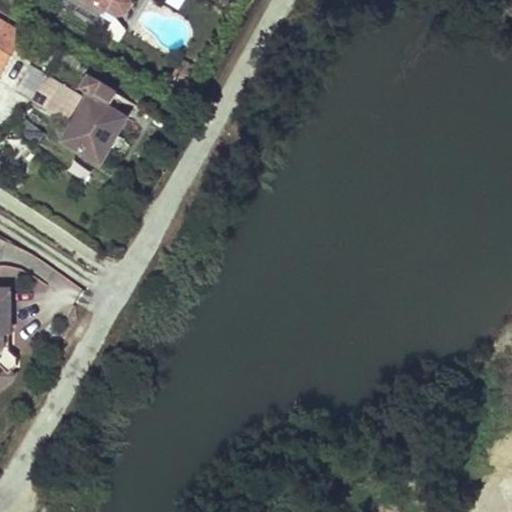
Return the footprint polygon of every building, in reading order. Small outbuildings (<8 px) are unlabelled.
[(93,0),(121,15),(131,12),(137,0),(93,0)] [(0,73),(24,35),(0,20),(0,73)] [(13,88),(32,62),(20,54),(2,80),(13,88)] [(75,93),(33,68),(19,91),(61,116),(75,93)] [(118,93),(92,77),(84,88),(94,94),(67,141),(103,162),(128,118),(110,107),(118,93)] [(0,391),(14,376),(10,373),(17,366),(17,360),(8,352),(3,352),(3,335),(9,335),(9,293),(0,293),(0,391)]
